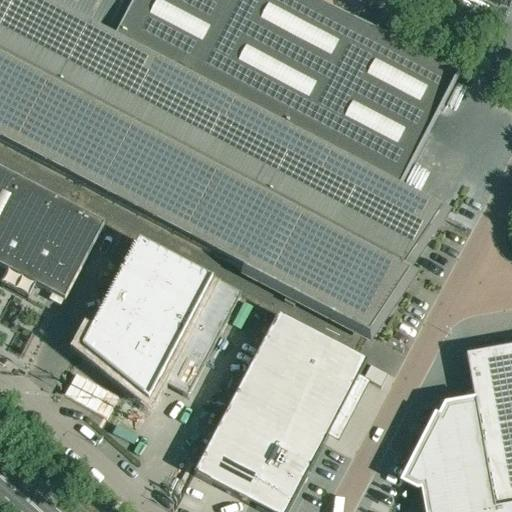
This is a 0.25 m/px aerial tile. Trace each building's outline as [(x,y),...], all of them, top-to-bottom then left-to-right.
[(0,0),(0,141),(369,336),(411,276),(404,272),(443,214),(399,192),(115,41),(36,0),(0,0)] [(136,0),(115,41),(399,192),(458,79),(353,23),(308,0),(136,0)] [(365,0),(308,0),(353,23),(365,0)] [(0,267),(65,301),(105,225),(0,170),(0,267)] [(187,400),(240,298),(138,245),(82,352),(148,405),(159,385),(187,400)] [(288,511),(367,364),(277,317),(193,478),(257,511),(288,511)] [(419,462),(410,478),(420,483),(429,482),(432,501),(445,498),(447,511),(487,511),(495,511),(511,507),(511,511),(511,348),(485,354),(469,356),(467,357),(476,403),(463,405),(463,408),(448,411),(431,442),(434,443),(423,464),(419,462)] [(125,418),(144,431),(154,416),(135,403),(125,418)]
